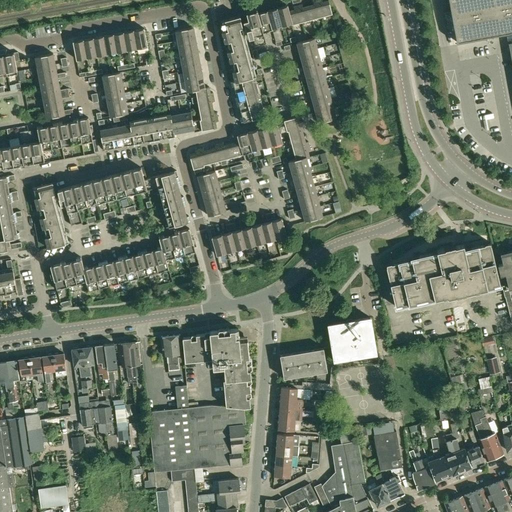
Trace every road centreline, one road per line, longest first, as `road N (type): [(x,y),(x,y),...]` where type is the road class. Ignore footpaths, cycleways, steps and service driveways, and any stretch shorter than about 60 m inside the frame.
road 1 (tertiary): [(261,298),(323,250),(405,219),(449,183)]
road 2 (residential): [(253,511),(268,335),(261,298)]
road 3 (primary): [(391,0),(414,124),(449,183)]
road 4 (primary): [(464,169),(423,106),(403,0)]
road 5 (residential): [(238,128),(291,114),(261,0)]
road 6 (tertiary): [(48,331),(219,307)]
road 7 (residential): [(18,172),(71,175),(180,156)]
road 8 (residential): [(36,265),(157,233)]
